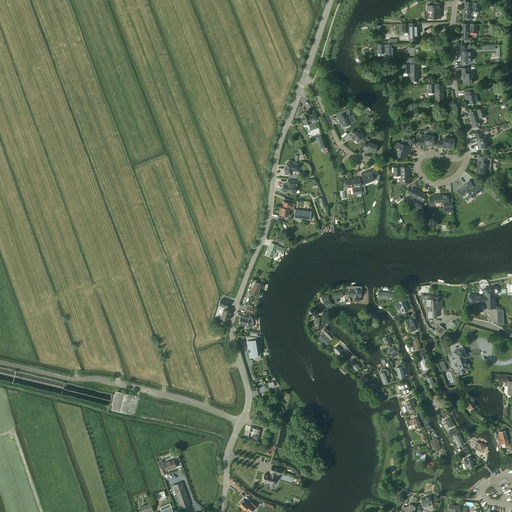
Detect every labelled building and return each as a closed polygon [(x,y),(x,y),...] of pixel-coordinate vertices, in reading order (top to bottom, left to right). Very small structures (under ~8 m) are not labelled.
[(441,1),(433,2),(433,5),(427,5),(427,11),(432,11),(432,18),(440,18),(440,8),(441,8),(441,1)] [(464,1),(463,5),(462,17),(470,18),(471,11),(479,12),(480,3),(464,1)] [(417,23),(401,23),(402,32),(409,32),(409,39),(418,39),(417,23)] [(461,23),(461,27),(460,39),(469,40),(469,33),(477,33),(477,24),(461,23)] [(393,44),(377,45),(377,53),(385,53),(385,60),(394,60),(393,44)] [(474,45),(460,46),(460,51),(461,61),(471,61),(471,51),(474,51),(474,45)] [(407,64),(403,64),(402,64),(403,73),(410,73),(410,80),(419,80),(418,64),(407,64)] [(468,67),(461,68),(463,84),(473,83),(472,72),(469,72),(468,67)] [(444,100),(443,84),(427,84),(428,93),(435,93),(435,100),(444,100)] [(475,90),(471,91),(464,92),(466,100),(467,100),(468,104),(475,103),(474,95),(476,94),(475,90)] [(336,113),(337,116),(336,116),(339,124),(341,123),(342,127),(350,124),(350,123),(352,123),(348,115),(350,112),(348,108),(336,113)] [(483,108),(468,112),(472,128),(481,125),(479,118),(486,116),(483,108)] [(309,116),(308,114),(302,116),(305,125),(308,124),(310,130),(316,128),(314,122),(315,122),(313,114),(309,116)] [(353,129),(348,134),(353,140),(354,139),(357,143),(363,137),(357,130),(355,132),(353,129)] [(484,148),(484,147),(488,146),(486,136),(483,137),(481,132),(474,134),(478,149),(482,148),(484,148)] [(326,146),(322,135),(318,137),(322,148),(324,148),(326,146)] [(424,135),(424,138),(418,138),(418,145),(434,146),(434,135),(424,135)] [(438,147),(453,149),(454,138),(444,137),(444,140),(438,140),(438,147)] [(409,149),(412,140),(405,139),(403,144),(397,142),(395,148),(400,149),(398,156),(406,159),(408,149),(409,149)] [(369,142),(368,144),(365,143),(362,150),(370,152),(370,151),(375,153),(377,145),(369,142)] [(486,173),(488,163),(491,164),(492,158),(486,157),(485,157),(478,156),(476,171),(486,173)] [(285,174),(288,174),(288,177),(297,178),(297,175),(292,174),(292,171),(297,172),(298,164),(292,163),(293,161),(287,160),(287,163),(286,163),(285,174)] [(409,183),(409,166),(393,167),(393,176),(400,176),(401,183),(409,183)] [(374,179),(378,180),(380,175),(378,174),(375,168),(361,173),(364,183),(374,179)] [(353,195),(357,194),(357,195),(357,196),(358,197),(360,196),(361,196),(361,195),(361,194),(362,194),(360,178),(344,180),(345,188),(352,187),(353,195)] [(284,184),(283,191),(295,193),(296,186),(297,181),(294,181),(287,180),(287,184),(284,184)] [(469,180),(464,184),(456,190),(462,197),(467,192),(472,198),(480,191),(482,193),(488,188),(482,185),(479,183),(474,187),(469,180)] [(427,194),(412,187),(408,195),(415,198),(412,205),(420,209),(427,194)] [(433,195),(433,197),(429,198),(430,206),(434,206),(433,203),(443,202),(444,213),(453,212),(452,202),(449,202),(448,194),(433,195)] [(288,216),(289,209),(289,208),(283,208),(283,207),(281,207),(280,215),(286,216),(288,216)] [(295,209),(294,219),(310,221),(311,211),(295,209)] [(283,254),(284,249),(277,246),(278,245),(271,242),(266,254),(275,258),(277,252),(283,254)] [(261,285),(255,282),(251,292),(252,292),(251,295),(252,295),(258,297),(260,292),(258,291),(261,285)] [(483,294),(468,295),(468,304),(476,304),(476,303),(485,303),(485,308),(495,308),(495,295),(496,295),(497,294),(498,294),(499,293),(499,292),(499,291),(499,290),(498,288),(497,288),(496,287),(495,287),(483,287),(483,294)] [(342,291),(331,293),(332,299),(334,299),(335,303),(338,302),(337,298),(343,297),(342,291)] [(328,295),(322,297),(326,307),(332,305),(328,295)] [(429,299),(425,299),(426,318),(436,318),(436,310),(442,309),(441,297),(431,297),(429,297),(429,299)] [(227,308),(229,302),(220,299),(218,306),(221,306),(221,308),(219,309),(218,312),(219,313),(222,314),(221,317),(221,318),(228,320),(231,311),(226,310),(227,308)] [(403,300),(395,303),(397,310),(400,308),(402,313),(408,311),(404,300),(403,300)] [(251,318),(252,316),(249,316),(248,317),(243,316),(243,318),(240,317),(239,323),(246,325),(246,327),(250,328),(251,328),(252,328),(252,327),(253,327),(253,326),(252,319),(252,318),(251,318)] [(411,318),(405,320),(409,332),(413,331),(416,329),(411,318)] [(439,324),(435,329),(440,333),(444,328),(439,324)] [(330,341),(323,333),(318,337),(326,345),(330,341)] [(383,337),(387,347),(392,345),(388,335),(383,337)] [(247,336),(247,341),(248,349),(248,352),(249,352),(250,357),(253,357),(254,359),(258,359),(257,354),(259,349),(256,348),(255,340),(258,340),(257,338),(247,336)] [(421,349),(418,339),(412,341),(415,351),(421,349)] [(345,353),(337,345),(333,349),(340,357),(345,353)] [(458,367),(461,374),(465,372),(465,370),(468,368),(468,367),(469,367),(469,366),(469,364),(468,363),(467,363),(466,363),(464,357),(465,357),(466,355),(466,354),(463,348),(455,351),(457,358),(455,358),(456,361),(456,362),(455,362),(455,363),(454,363),(454,364),(455,365),(455,366),(456,366),(456,367),(457,367),(458,367)] [(428,368),(425,358),(419,360),(423,371),(428,368)] [(360,368),(353,359),(349,363),(356,371),(360,368)] [(401,366),(396,367),(399,378),(404,377),(401,366)] [(388,382),(385,371),(379,373),(382,381),(383,384),(386,383),(388,382)] [(367,373),(363,377),(369,385),(373,381),(367,373)] [(511,381),(507,381),(508,376),(498,375),(497,381),(505,382),(504,385),(508,386),(507,391),(508,391),(507,393),(509,395),(511,395),(511,381)] [(435,386),(431,376),(426,378),(429,388),(435,386)] [(410,392),(406,383),(401,385),(404,394),(410,392)] [(115,393),(111,410),(123,412),(132,415),(136,396),(120,392),(119,392),(116,391),(115,393)] [(442,406),(444,405),(439,396),(434,399),(440,408),(442,406)] [(476,407),(470,397),(464,401),(465,401),(463,403),(466,408),(468,407),(471,410),(476,407)] [(406,402),(409,411),(415,408),(413,400),(406,402)] [(454,426),(449,415),(444,418),(448,428),(454,426)] [(421,427),(418,418),(413,420),(416,429),(421,427)] [(498,433),(495,434),(496,439),(497,439),(498,445),(501,444),(502,447),(509,445),(505,430),(498,432),(498,433)] [(464,444),(460,434),(454,436),(458,447),(464,444)] [(436,438),(431,440),(435,452),(441,449),(436,438)] [(473,447),(480,452),(481,450),(482,450),(485,446),(480,443),(480,444),(477,442),(473,447)] [(427,452),(421,450),(419,457),(424,459),(427,452)] [(466,459),(464,459),(466,464),(467,464),(469,468),(474,467),(471,456),(466,458),(466,459)] [(163,463),(162,461),(158,462),(160,468),(164,467),(166,471),(176,467),(174,459),(163,463)] [(262,481),(266,482),(265,485),(269,486),(269,483),(273,485),(274,483),(275,484),(276,479),(275,478),(276,477),(275,477),(276,474),(279,475),(281,469),(272,466),(270,472),(272,473),(271,476),(265,474),(262,481)] [(173,485),(173,486),(181,509),(191,505),(182,482),(173,485)] [(241,501),(239,504),(239,505),(245,510),(246,509),(249,511),(250,511),(254,508),(250,505),(246,502),(243,500),(241,502),(241,501)] [(140,511),(151,511),(153,511),(150,503),(139,508),(140,511)]
